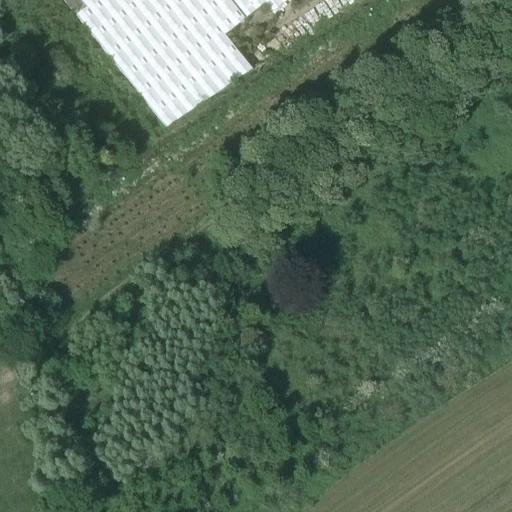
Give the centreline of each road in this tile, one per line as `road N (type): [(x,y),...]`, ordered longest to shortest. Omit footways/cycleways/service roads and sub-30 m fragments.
road 1 (track): [(77,316),(511,6)]
road 2 (track): [(0,237),(51,298),(77,316),(72,334),(13,376)]
